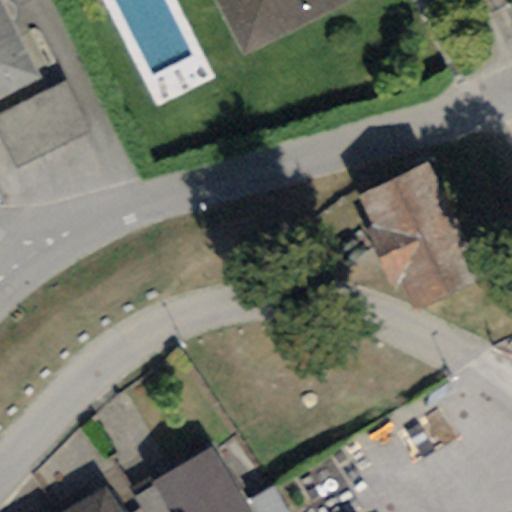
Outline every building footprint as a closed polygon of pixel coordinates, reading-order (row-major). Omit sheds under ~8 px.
[(0,0),(0,100),(44,77),(2,0),(0,0)] [(212,0),(240,55),(351,0),(212,0)] [(373,207),(398,329),(476,314),(451,191),(373,207)] [(250,511),(212,447),(150,484),(167,511),(250,511)] [(121,511),(107,487),(64,511),(121,511)]
